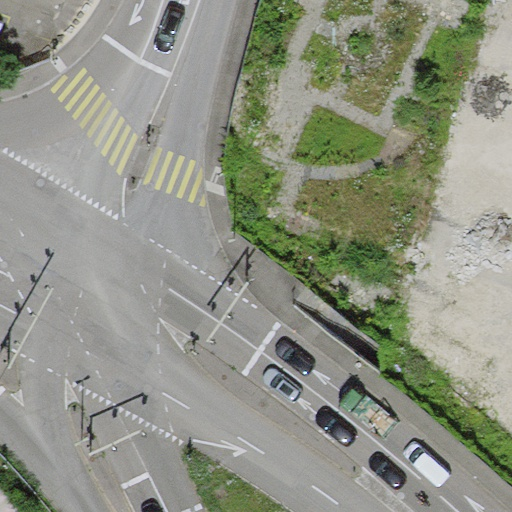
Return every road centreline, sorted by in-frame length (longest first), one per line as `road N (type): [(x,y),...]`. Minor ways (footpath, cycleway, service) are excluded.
road 1 (motorway): [(286,0),(258,156),(230,511)]
road 2 (primary): [(449,511),(418,474),(324,396),(142,270)]
road 3 (primary): [(121,363),(357,511)]
road 4 (secondary): [(142,270),(190,102),(207,0)]
road 5 (secondary): [(185,0),(62,172),(50,213)]
road 6 (secondary): [(41,312),(56,439),(89,511)]
road 7 (secondary): [(168,511),(124,403),(121,363)]
road 8 (secondary): [(0,417),(89,511)]
